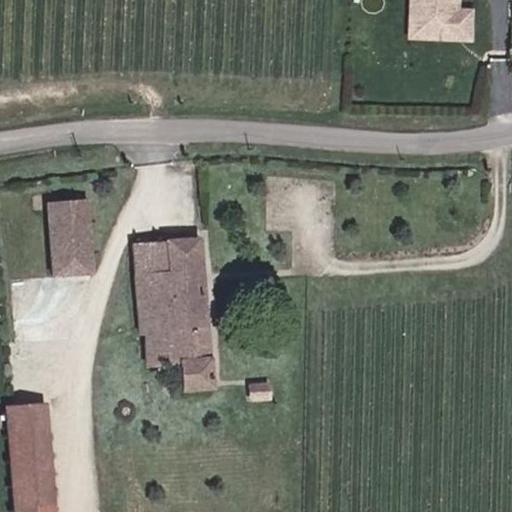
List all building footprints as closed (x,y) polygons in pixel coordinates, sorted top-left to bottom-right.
[(449,11),(449,0),(408,0),(408,15),(436,16),(436,10),(449,11)] [(461,37),(463,11),(449,11),(436,10),(436,16),(408,15),(407,34),(461,37)] [(92,275),(88,206),(44,207),(47,279),(85,280),(92,275)] [(176,369),(177,396),(208,392),(196,243),(129,249),(137,336),(143,336),(146,371),(176,369)] [(49,511),(41,404),(3,406),(10,511),(49,511)]
